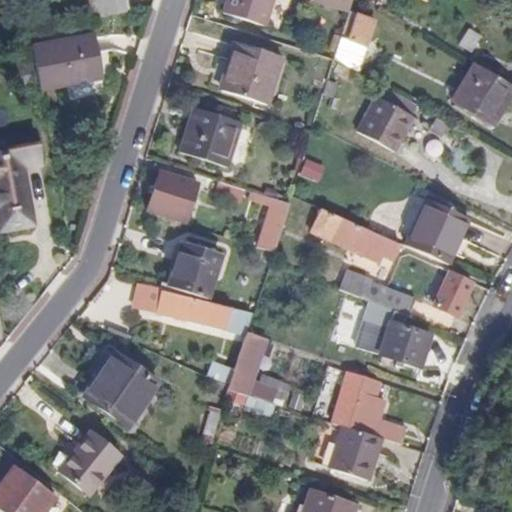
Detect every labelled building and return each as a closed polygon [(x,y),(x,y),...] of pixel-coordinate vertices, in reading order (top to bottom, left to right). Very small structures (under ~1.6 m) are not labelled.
[(83,0),(87,20),(125,13),(122,0),(83,0)] [(269,0),(226,0),(221,17),(260,30),(269,0)] [(310,0),(344,11),(347,0),(310,0)] [(372,0),(354,0),(353,3),(370,9),(372,0)] [(349,23),(334,65),(352,71),(366,29),(349,23)] [(90,39),(32,52),(33,58),(39,92),(101,80),(90,39)] [(466,68),(475,53),(458,42),(449,57),(466,68)] [(320,62),(327,65),(328,63),(333,46),(326,43),(320,62)] [(278,63),(232,48),(225,67),(228,68),(219,94),(263,109),(278,63)] [(328,63),(327,65),(324,73),(348,85),(352,71),(334,65),(328,63)] [(486,129),(506,91),(468,71),(447,109),(486,129)] [(326,96),(318,94),(313,108),(321,112),(326,96)] [(404,121),(407,113),(373,97),(370,104),(404,121)] [(405,122),(404,121),(370,104),(368,104),(351,139),(389,158),(405,122)] [(238,128),(190,113),(176,155),(225,171),(238,128)] [(439,133),(428,128),(423,138),(434,143),(439,133)] [(36,139),(0,146),(0,216),(3,232),(33,227),(23,174),(40,170),(36,139)] [(303,158),(297,174),(317,182),(324,166),(303,158)] [(160,175),(146,213),(184,227),(197,188),(160,175)] [(239,192),(209,181),(204,196),(234,206),(239,192)] [(274,192),(263,186),(259,193),(271,199),(274,192)] [(401,247),(446,266),(466,221),(422,201),(401,247)] [(267,255),(282,207),(267,202),(251,250),(267,255)] [(391,262),(398,246),(319,212),(309,236),(367,262),(370,253),(391,262)] [(179,243),(165,285),(203,298),(218,257),(179,243)] [(335,293),(370,306),(377,309),(384,292),(369,286),(371,279),(345,270),(335,293)] [(455,317),(470,283),(452,275),(437,309),(455,317)] [(151,311),(156,291),(130,286),(125,309),(151,315),(151,311)] [(384,292),(377,309),(403,319),(412,298),(386,288),(384,292)] [(248,313),(156,291),(151,311),(242,333),(248,313)] [(402,330),(406,320),(403,319),(377,309),(370,306),(355,349),(417,371),(428,339),(402,330)] [(225,385),(224,390),(243,396),(248,382),(256,357),(265,360),(270,342),(262,339),(242,333),(230,369),(225,385)] [(151,386),(108,358),(80,400),(123,428),(151,386)] [(201,377),(225,385),(230,369),(207,361),(201,377)] [(380,441),(406,450),(410,435),(376,423),(383,402),(373,398),(379,382),(347,372),(329,424),(342,428),(380,441)] [(243,396),(277,407),(284,387),(280,385),(278,389),(276,389),(272,398),(269,397),(272,390),(271,390),(274,381),(257,375),(254,384),(248,382),(243,396)] [(283,409),(296,413),(301,397),(288,393),(283,409)] [(367,482),(380,441),(342,428),(327,469),(367,482)] [(116,460),(86,437),(57,478),(87,498),(116,460)] [(9,470),(0,482),(0,511),(40,511),(49,499),(9,470)] [(302,511),(351,511),(353,508),(308,493),(304,508),(302,511)]
